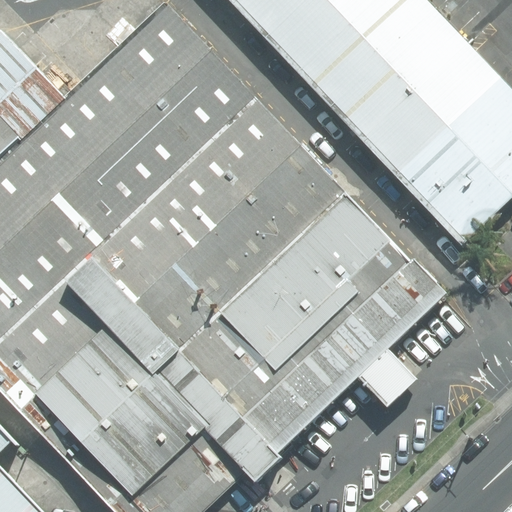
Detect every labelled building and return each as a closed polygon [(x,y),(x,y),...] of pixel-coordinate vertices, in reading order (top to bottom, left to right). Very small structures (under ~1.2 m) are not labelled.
[(511,199),(511,103),(413,0),(216,0),(457,252),(511,199)] [(0,341),(254,100),(169,14),(81,96),(0,171),(0,341)] [(0,171),(81,96),(14,27),(0,40),(0,171)] [(0,341),(0,373),(133,511),(203,511),(234,483),(244,494),(353,390),(383,361),(447,301),(254,100),(0,341)] [(409,388),(383,361),(353,390),(378,417),(409,388)] [(27,437),(0,408),(0,511),(62,511),(8,455),(27,437)]
